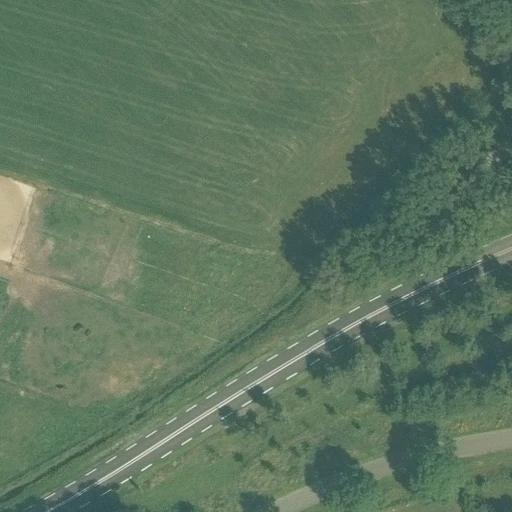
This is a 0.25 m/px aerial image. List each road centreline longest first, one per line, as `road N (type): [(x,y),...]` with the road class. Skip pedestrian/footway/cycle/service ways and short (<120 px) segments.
road 1 (primary): [(45,511),(336,335),(511,249)]
road 2 (unclassified): [(277,511),(401,462),(511,440)]
road 3 (unclassified): [(411,240),(511,143)]
